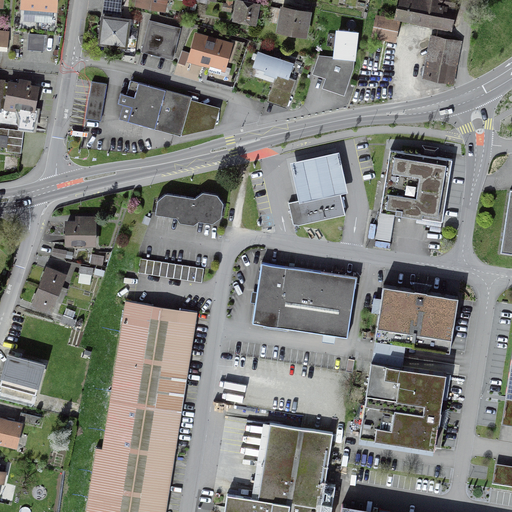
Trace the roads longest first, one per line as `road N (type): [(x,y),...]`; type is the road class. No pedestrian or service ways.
road 1 (residential): [(458,270),(265,240),(233,247),(186,511)]
road 2 (secondary): [(57,187),(468,96)]
road 3 (residential): [(72,58),(273,111)]
road 4 (residential): [(468,96),(479,144),(458,270)]
road 5 (residential): [(0,323),(30,228),(30,193)]
road 6 (residential): [(57,187),(72,58)]
